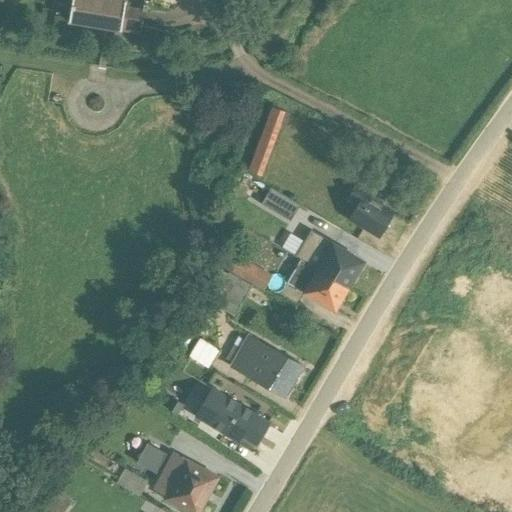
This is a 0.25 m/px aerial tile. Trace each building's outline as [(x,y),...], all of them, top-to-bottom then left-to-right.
[(71,0),(68,23),(104,28),(138,33),(143,0),(71,0)] [(288,113),(270,105),(247,169),(260,175),(279,124),(284,126),(288,113)] [(377,238),(394,210),(354,183),(346,197),(356,204),(347,219),(377,238)] [(269,185),(260,202),(290,217),(299,201),(269,185)] [(310,230),(295,256),(299,258),(347,287),(362,261),(310,230)] [(232,252),(225,269),(228,271),(250,284),(261,291),(271,274),(232,252)] [(301,291),(333,310),(347,287),(299,258),(286,281),(302,290),(301,291)] [(250,284),(228,271),(226,276),(220,274),(212,296),(218,298),(216,304),(233,315),(250,284)] [(303,364),(247,331),(227,366),(284,398),(303,364)] [(189,355),(208,367),(219,349),(200,337),(189,355)] [(269,422),(211,386),(194,414),(251,449),(269,422)] [(135,461),(154,472),(165,453),(146,442),(135,461)] [(199,511),(219,475),(172,450),(152,488),(164,495),(163,498),(187,511),(199,511)] [(147,480),(124,467),(115,483),(137,496),(138,497),(147,480)] [(40,511),(63,511),(72,501),(58,489),(40,511)]
